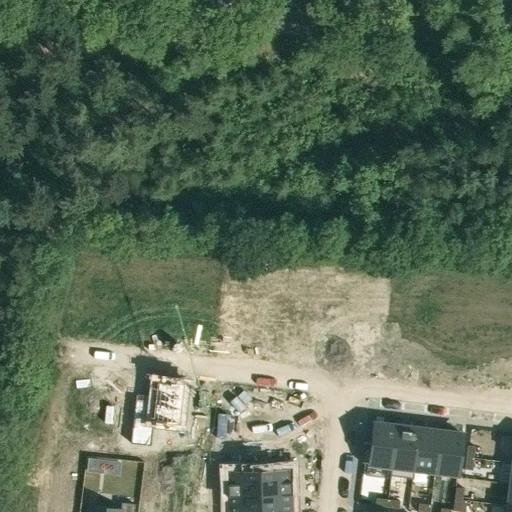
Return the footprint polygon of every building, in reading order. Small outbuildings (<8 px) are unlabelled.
[(70,372),(67,389),(98,393),(95,413),(112,415),(116,388),(100,385),(102,375),(70,372)] [(135,399),(130,443),(150,445),(152,428),(178,431),(183,384),(156,380),(154,397),(153,401),(135,399)] [(363,447),(361,463),(390,466),(391,466),(396,426),(374,423),(371,448),(363,447)] [(390,466),(389,476),(413,479),(414,469),(413,469),(418,429),(396,426),(391,466),(390,466)] [(271,428),(259,428),(260,436),(268,436),(272,436),(271,428)] [(284,428),(271,428),(272,436),(276,436),(284,436),(284,428)] [(238,429),(226,429),(226,438),(234,437),(238,437),(238,429)] [(250,429),(238,429),(238,437),(242,437),(250,437),(250,429)] [(418,429),(413,469),(414,469),(434,472),(439,431),(418,429)] [(439,431),(434,472),(457,474),(462,434),(439,431)] [(268,436),(260,436),(260,448),(268,448),(268,436)] [(272,436),(268,436),(268,448),(276,448),(276,436),(272,436)] [(284,436),(276,436),(276,448),(284,448),(284,436)] [(234,437),(226,438),(226,449),(234,449),(234,437)] [(238,437),(234,437),(234,449),(242,449),(242,437),(238,437)] [(250,437),(242,437),(242,449),(250,449),(250,437)] [(466,445),(465,457),(473,458),(474,446),(466,445)] [(465,457),(463,469),(471,470),(473,458),(465,457)] [(291,468),(258,469),(259,495),(292,494),(291,468)] [(258,469),(226,471),(227,496),(259,495),(258,469)] [(455,487),(454,499),(462,500),(463,488),(455,487)] [(41,492),(37,511),(64,511),(67,497),(41,492)] [(292,494),(259,495),(260,511),(292,511),(292,494)] [(259,495),(227,496),(227,511),(259,511),(260,511),(259,495)] [(375,498),(374,506),(386,508),(387,500),(375,498)] [(454,499),(452,511),(457,511),(460,511),(462,500),(454,499)] [(387,500),(386,508),(398,509),(399,501),(387,500)] [(88,505),(87,511),(133,511),(135,504),(121,502),(120,509),(88,505)]
